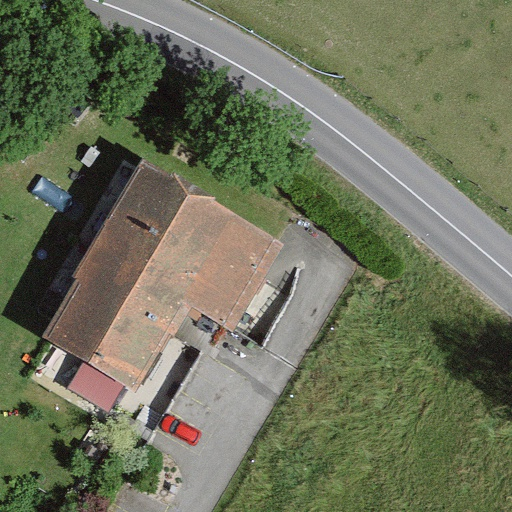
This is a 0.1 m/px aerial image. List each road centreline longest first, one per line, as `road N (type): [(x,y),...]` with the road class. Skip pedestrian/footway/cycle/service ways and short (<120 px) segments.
road 1 (tertiary): [(511,277),(324,121),(234,63),(93,0)]
road 2 (unknown): [(245,379),(134,511)]
